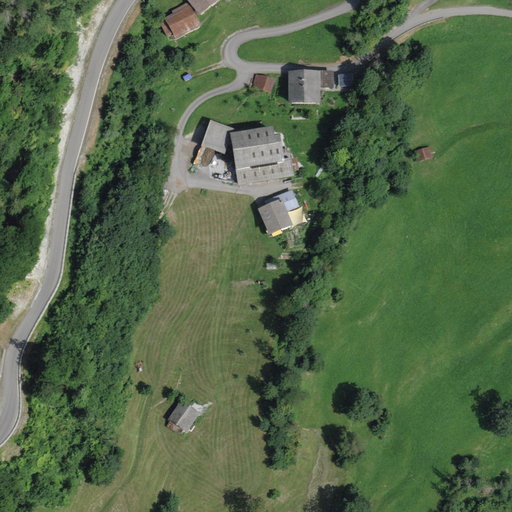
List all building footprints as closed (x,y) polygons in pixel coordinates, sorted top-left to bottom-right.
[(194,0),(209,17),(230,0),(229,0),(194,0)] [(194,5),(166,21),(180,44),(208,28),(194,5)] [(334,71),(287,72),(288,106),(321,105),(321,88),(334,88),(334,71)] [(275,80),(256,75),(253,88),(272,93),(275,80)] [(244,118),(218,112),(208,150),(233,157),(244,118)] [(284,130),(240,137),(248,187),(308,178),(305,159),(299,160),(295,138),(285,140),(284,130)] [(429,148),(414,152),(418,164),(433,160),(429,148)] [(292,202),(268,212),(279,237),(303,227),(292,202)] [(185,400),(171,423),(193,436),(207,413),(185,400)]
